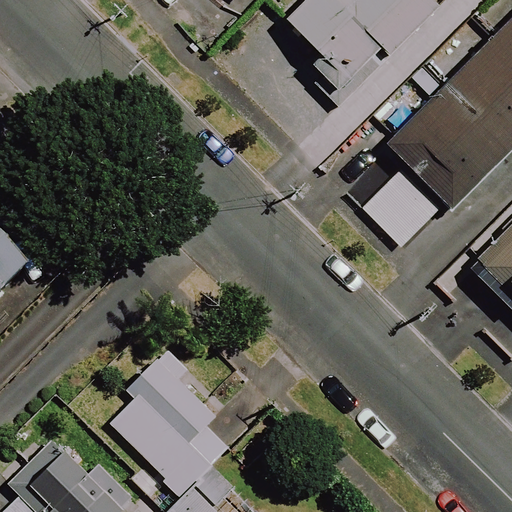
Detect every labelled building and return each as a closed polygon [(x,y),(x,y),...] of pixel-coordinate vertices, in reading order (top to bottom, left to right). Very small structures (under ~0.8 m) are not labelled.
[(221,25),(195,0),(162,0),(157,5),(199,47),(221,25)] [(290,0),(275,17),(346,87),(373,59),(381,67),(436,11),(424,0),(290,0)] [(511,22),(387,154),(403,169),(357,216),(396,254),(442,207),(455,220),(511,160),(511,22)] [(511,223),(475,258),(511,296),(511,223)] [(0,295),(16,279),(0,263),(0,295)] [(237,437),(158,361),(99,422),(178,498),(237,437)] [(4,511),(126,511),(132,506),(83,452),(71,463),(52,443),(6,486),(18,500),(4,511)] [(249,511),(209,471),(167,511),(249,511)]
